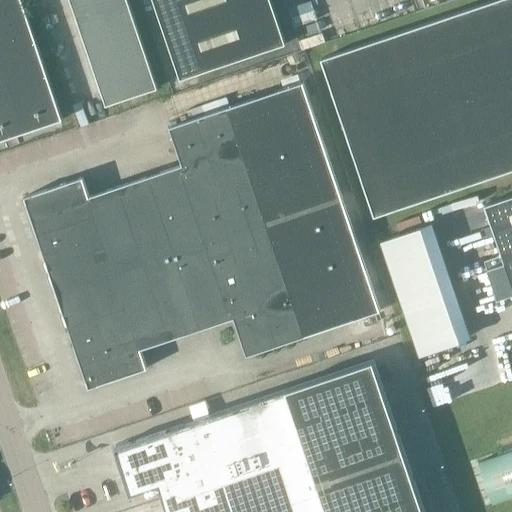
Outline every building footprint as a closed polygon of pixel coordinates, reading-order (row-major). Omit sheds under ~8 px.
[(0,0),(0,140),(63,120),(22,0),(0,0)] [(128,0),(71,0),(106,105),(158,88),(128,0)] [(153,0),(180,80),(287,44),(271,0),(153,0)] [(511,0),(496,0),(321,59),(375,217),(511,170),(511,0)] [(25,197),(89,388),(148,368),(141,349),(234,318),(247,356),(306,336),(299,317),(346,301),(352,320),(381,311),(303,82),(228,107),(170,127),(183,165),(90,196),(83,177),(25,197)] [(511,196),(486,205),(511,283),(511,196)] [(425,348),(468,335),(437,234),(449,230),(444,214),(390,230),(425,348)] [(425,511),(374,360),(114,448),(120,463),(121,462),(124,470),(125,480),(130,495),(164,484),(169,497),(183,493),(189,511),(425,511)] [(212,408),(209,394),(196,398),(199,412),(212,408)] [(511,450),(479,462),(493,504),(511,497),(511,450)]
